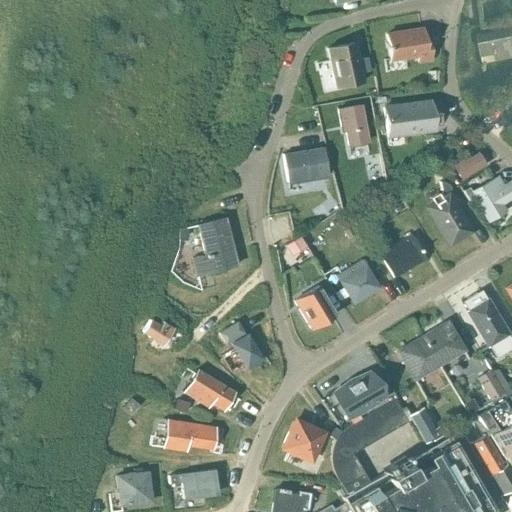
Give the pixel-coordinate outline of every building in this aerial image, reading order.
[(511,27),(478,34),(482,55),(495,53),(496,60),(511,57),(511,27)] [(423,31),(386,39),(391,61),(416,58),(417,64),(431,62),(428,42),(426,43),(423,31)] [(355,49),(328,56),(338,94),(365,87),(363,78),(370,76),(367,63),(359,65),(355,49)] [(416,133),(431,131),(428,104),(399,108),(399,106),(382,108),(386,135),(416,131),(416,133)] [(340,127),(344,126),(348,146),(366,142),(359,105),(337,109),(340,127)] [(288,181),(326,176),(321,148),(284,153),(288,181)] [(465,154),(450,163),(460,180),(484,165),(477,153),(468,158),(465,154)] [(467,188),(461,192),(468,202),(474,198),(488,220),(502,211),(498,204),(511,194),(511,188),(509,183),(502,188),(495,177),(485,183),(471,192),(470,193),(467,188)] [(432,203),(425,207),(448,245),(449,245),(449,244),(468,232),(468,233),(469,233),(446,195),(448,192),(448,189),(447,187),(446,184),(443,183),(441,182),(438,182),(442,197),(439,199),(432,203)] [(213,206),(200,209),(203,223),(216,220),(213,206)] [(204,255),(192,258),(196,275),(235,266),(224,218),(216,220),(203,223),(197,224),(204,255)] [(298,235),(285,244),(290,252),(303,244),(298,235)] [(389,243),(376,251),(394,279),(425,260),(411,236),(392,248),(389,243)] [(360,261),(336,276),(353,303),(377,288),(360,261)] [(319,270),(292,287),(298,297),(293,300),(310,328),(334,313),(320,290),(328,285),(319,270)] [(485,300),(466,311),(488,348),(507,336),(485,300)] [(149,320),(141,334),(161,346),(173,329),(162,322),(160,326),(149,320)] [(445,321),(421,336),(437,364),(462,350),(445,321)] [(235,322),(219,333),(227,346),(230,344),(245,368),(254,363),(250,356),(257,352),(246,334),(244,336),(235,322)] [(412,378),(437,364),(421,336),(396,350),(412,378)] [(495,367),(490,370),(502,391),(504,394),(509,391),(495,367)] [(207,407),(209,403),(222,411),(233,393),(196,370),(182,392),(207,407)] [(486,372),(476,379),(488,399),(499,393),(486,372)] [(353,414),(381,397),(367,373),(332,393),(346,418),(347,417),(353,414)] [(511,402),(507,395),(476,416),(502,459),(505,457),(511,468),(511,402)] [(176,399),(173,407),(185,410),(187,402),(176,399)] [(396,399),(385,405),(398,428),(409,422),(396,399)] [(469,400),(461,405),(467,415),(475,410),(469,400)] [(385,405),(374,412),(387,434),(398,428),(385,405)] [(410,416),(411,417),(426,443),(444,436),(439,427),(435,430),(423,409),(410,416)] [(374,412),(363,418),(375,440),(387,434),(374,412)] [(347,417),(346,418),(351,424),(357,420),(353,414),(347,417)] [(363,418),(352,424),(364,446),(375,440),(363,418)] [(168,426),(164,449),(184,452),(185,445),(211,449),(213,433),(187,429),(188,424),(169,421),(168,426)] [(292,422),(280,449),(309,462),(322,433),(307,426),(306,428),(292,422)] [(353,453),(364,446),(352,424),(346,427),(341,432),(336,439),(333,445),(353,453)] [(332,427),(327,436),(332,440),(338,431),(332,427)] [(511,475),(503,461),(500,462),(483,435),(468,444),(499,495),(511,486),(511,475)] [(490,511),(461,458),(447,437),(411,458),(369,481),(348,493),(344,495),(344,497),(341,498),(344,503),(348,511),(490,511)] [(335,476),(359,463),(353,453),(333,445),(331,453),(330,461),(331,468),(335,476)] [(365,474),(359,463),(335,476),(340,487),(344,485),(365,474)] [(146,473),(115,477),(119,506),(149,502),(146,473)] [(179,475),(168,476),(169,485),(180,483),(182,499),(194,498),(193,494),(210,492),(208,476),(191,478),(191,474),(191,473),(179,475)] [(340,487),(339,488),(344,495),(348,493),(369,481),(365,474),(344,485),(340,487)] [(276,490),(275,491),(274,491),(271,511),(302,511),(303,510),(305,510),(307,493),(296,492),(296,494),(287,494),(287,491),(276,490)] [(329,505),(316,511),(348,511),(344,503),(331,510),(329,505)]
